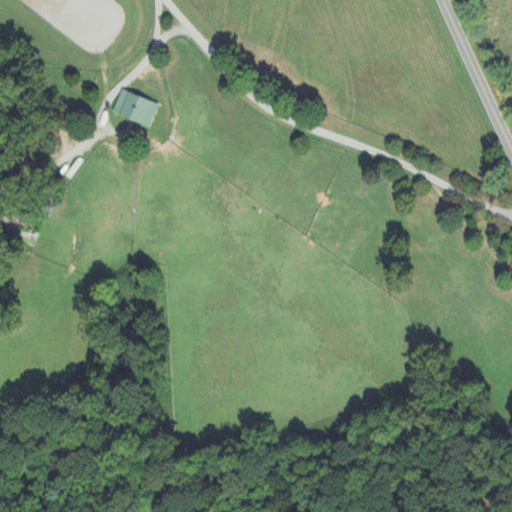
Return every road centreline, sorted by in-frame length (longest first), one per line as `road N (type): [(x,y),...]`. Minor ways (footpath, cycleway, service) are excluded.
road 1 (residential): [(511,212),(276,117),(162,0)]
road 2 (tertiary): [(511,155),(440,0)]
